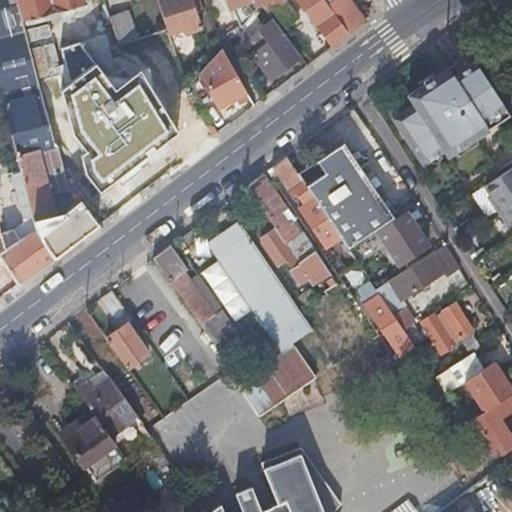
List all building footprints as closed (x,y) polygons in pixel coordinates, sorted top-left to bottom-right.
[(53,255),(97,223),(79,199),(63,211),(53,213),(48,190),(65,186),(68,185),(65,181),(64,179),(57,152),(60,151),(52,141),(43,107),(36,80),(14,0),(0,0),(0,97),(4,112),(35,229),(53,255)] [(83,0),(14,0),(19,19),(84,3),(83,0)] [(157,0),(166,27),(168,32),(182,28),(183,32),(200,26),(192,0),(157,0)] [(236,26),(237,28),(255,9),(255,8),(251,0),(226,0),(229,8),(233,6),(237,19),(234,20),(236,26)] [(264,7),(267,4),(267,3),(270,0),(251,0),(255,8),(261,3),(264,7)] [(298,0),(331,45),(348,32),(326,3),(323,0),(270,0),(267,3),(267,4),(284,26),(297,17),(284,0),(298,0)] [(330,0),(326,3),(348,32),(364,20),(349,0),(330,0)] [(111,23),(118,43),(135,38),(128,16),(110,22),(111,23)] [(270,77),(300,55),(272,18),(246,37),(248,40),(244,42),(270,77)] [(78,41),(59,46),(68,81),(60,88),(73,131),(84,149),(79,152),(83,171),(98,190),(176,131),(139,68),(111,84),(78,41)] [(477,136),(509,114),(488,81),(485,77),(469,51),(435,73),(432,76),(418,85),(406,92),(413,103),(393,116),(423,162),(428,159),(440,151),(444,148),(448,155),(456,150),(469,141),(477,136)] [(198,71),(208,88),(211,86),(221,104),(243,91),(233,74),(229,76),(226,72),(222,74),(215,62),(198,71)] [(305,185),(340,237),(342,241),(346,247),(374,229),(393,217),(342,142),(315,160),(324,173),(305,185)] [(285,156),(271,167),(291,196),(296,193),(303,205),(298,208),(324,247),(340,237),(305,185),(296,173),(285,156)] [(511,166),(511,167),(501,174),(493,179),(483,186),(490,195),(488,201),(502,223),(509,226),(511,229),(511,166)] [(276,230),(283,242),(297,233),(289,221),(286,224),(279,213),(285,209),(261,174),(246,186),(276,230)] [(292,219),(285,209),(279,213),(286,224),(289,221),(292,219)] [(403,211),(393,217),(374,229),(398,266),(427,248),(403,211)] [(205,243),(282,353),(293,344),(313,331),(236,221),(205,243)] [(0,256),(17,283),(53,255),(35,229),(25,235),(4,248),(0,250),(0,256)] [(329,273),(313,250),(296,261),(283,242),(276,230),(259,241),(277,267),(285,261),(290,268),(287,269),(295,281),(309,274),(314,282),(329,273)] [(346,247),(342,241),(336,246),(353,271),(359,266),(346,247)] [(442,244),(430,252),(443,270),(458,266),(442,244)] [(186,269),(169,245),(152,258),(157,266),(164,276),(212,342),(221,336),(226,332),(188,279),(183,271),(186,269)] [(391,314),(402,330),(414,323),(403,306),(398,299),(443,270),(430,252),(382,283),(394,302),(386,307),(391,314)] [(396,353),(411,343),(402,330),(391,314),(386,307),(378,295),(374,288),(364,273),(352,281),(360,293),(358,295),(364,304),(366,308),(372,304),(384,322),(378,326),(396,353)] [(233,327),(195,274),(188,279),(226,332),(233,327)] [(99,300),(114,323),(127,314),(111,291),(99,300)] [(432,311),(414,323),(436,356),(454,344),(452,341),(457,338),(470,329),(454,303),(440,311),(435,314),(432,311)] [(366,308),(378,326),(384,322),(372,304),(366,308)] [(114,323),(118,329),(127,323),(131,320),(127,314),(114,323)] [(118,329),(105,339),(108,344),(112,349),(125,367),(147,351),(127,323),(118,329)] [(212,342),(223,357),(244,342),(233,327),(226,332),(221,336),(212,342)] [(459,341),(467,353),(470,351),(480,345),(473,333),(459,341)] [(483,411),(507,394),(511,392),(492,362),(481,369),(470,351),(467,353),(447,366),(458,383),(463,381),(483,411)] [(417,352),(397,365),(403,374),(423,361),(417,352)] [(110,380),(100,367),(84,379),(94,392),(110,380)] [(89,410),(109,438),(137,418),(132,412),(110,380),(94,392),(84,379),(73,387),(89,410)] [(473,435),(478,443),(486,439),(496,455),(511,445),(511,438),(498,417),(511,407),(511,402),(507,394),(483,411),(464,423),(473,435)] [(109,438),(89,410),(58,432),(94,482),(125,460),(109,438)] [(333,511),(344,501),(301,445),(261,461),(277,502),(261,509),(251,485),(235,491),(243,511),(224,511),(221,503),(208,511),(333,511)]
